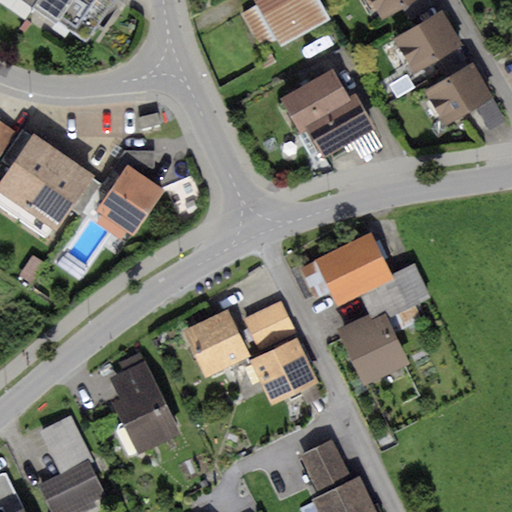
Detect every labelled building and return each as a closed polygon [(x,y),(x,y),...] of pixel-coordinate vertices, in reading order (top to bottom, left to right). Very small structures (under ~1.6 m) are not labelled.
[(38,0),(33,7),(88,41),(113,0),(38,0)] [(255,0),(258,5),(275,35),(281,46),(330,19),(318,0),(255,0)] [(371,0),(382,19),(413,0),(371,0)] [(275,35),(258,5),(241,14),(258,45),(275,35)] [(437,15),(392,39),(411,73),(461,46),(442,12),(437,15)] [(475,64),(424,93),(444,127),(477,108),(494,99),(475,64)] [(307,126),(351,101),(333,69),(280,98),(298,130),(307,126)] [(351,101),(307,126),(324,157),(343,147),(374,130),(356,98),(351,101)] [(507,119),(494,99),(477,108),(490,130),(507,119)] [(0,153),(15,131),(0,121),(0,153)] [(12,166),(32,137),(22,130),(1,160),(11,167),(12,166)] [(383,147),(374,130),(343,147),(347,154),(356,150),(361,159),(383,147)] [(66,156),(33,135),(32,137),(12,166),(11,167),(0,184),(0,194),(27,213),(66,156)] [(127,169),(136,174),(140,168),(154,169),(155,152),(125,151),(113,167),(124,174),(127,169)] [(93,175),(66,156),(27,213),(55,232),(71,209),(91,178),(93,175)] [(136,174),(127,169),(124,174),(95,217),(128,240),(161,192),(136,174)] [(101,184),(91,178),(71,209),(80,215),(101,184)] [(373,233),(299,268),(314,299),(331,291),(338,305),(360,295),(369,314),(372,321),(385,314),(430,293),(415,262),(392,273),(373,233)] [(18,279),(31,288),(47,264),(34,255),(18,279)] [(281,302),(243,319),(258,350),(296,333),(281,302)] [(227,312),(183,333),(205,379),(249,358),(227,312)] [(369,314),(337,329),(365,387),(410,366),(385,314),(372,321),(369,314)] [(297,339),(251,361),(241,392),(245,399),(263,390),(272,407),(319,384),(297,339)] [(123,375),(148,364),(142,352),(118,363),(123,375)] [(121,399),(114,402),(137,456),(180,437),(148,364),(123,375),(112,380),(121,399)] [(72,417),(40,433),(60,474),(87,460),(92,458),(72,417)] [(319,497),(353,480),(333,439),(300,456),(319,497)] [(60,474),(36,485),(49,511),(82,511),(97,505),(94,498),(104,493),(87,460),(60,474)] [(3,511),(16,511),(24,509),(7,473),(0,476),(0,508),(2,508),(3,511)] [(319,497),(312,500),(317,511),(376,511),(359,477),(353,480),(319,497)]
